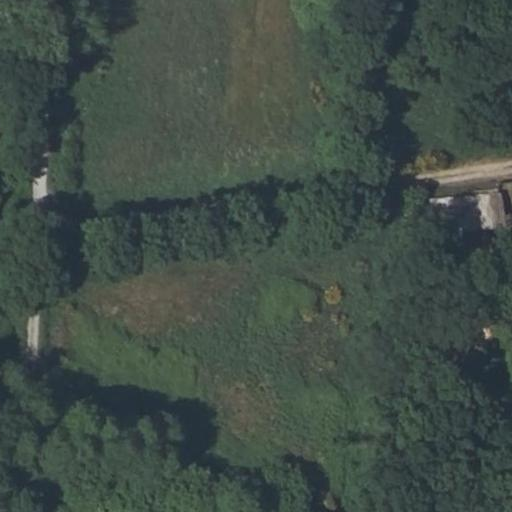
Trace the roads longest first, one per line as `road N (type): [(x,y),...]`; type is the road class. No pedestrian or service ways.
road 1 (track): [(32,511),(48,0)]
road 2 (track): [(511,163),(79,226),(40,216)]
